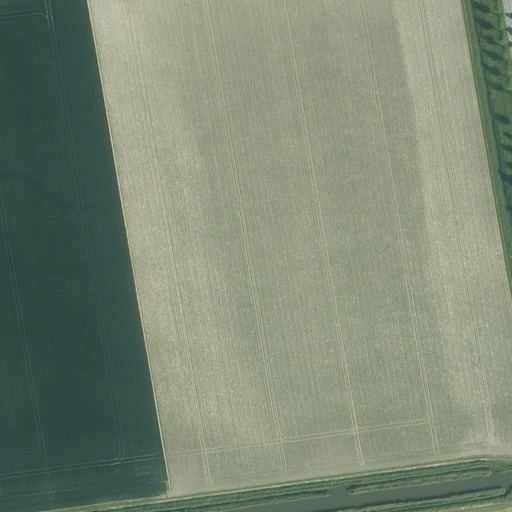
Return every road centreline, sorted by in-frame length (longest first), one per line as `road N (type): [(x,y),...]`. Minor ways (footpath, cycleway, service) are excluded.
road 1 (track): [(511,296),(459,0)]
road 2 (track): [(484,0),(511,161)]
